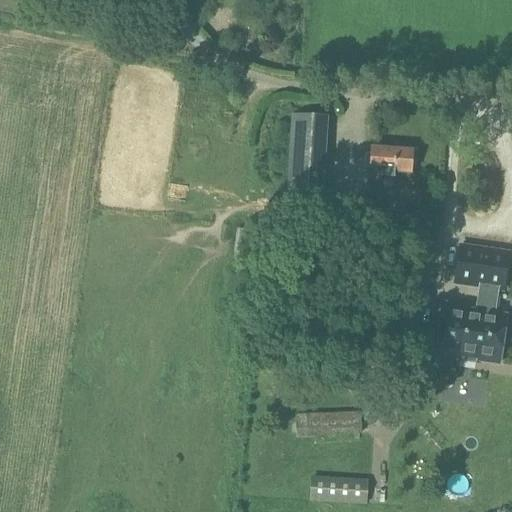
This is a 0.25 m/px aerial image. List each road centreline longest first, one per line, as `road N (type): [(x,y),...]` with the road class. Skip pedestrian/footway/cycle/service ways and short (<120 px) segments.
road 1 (unclassified): [(186,59),(319,91),(511,106)]
road 2 (track): [(0,22),(186,59)]
